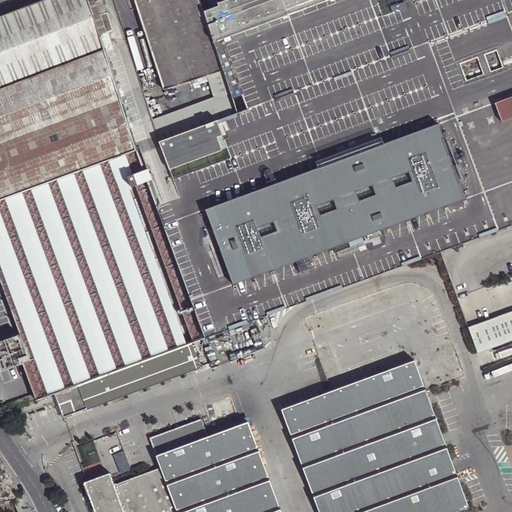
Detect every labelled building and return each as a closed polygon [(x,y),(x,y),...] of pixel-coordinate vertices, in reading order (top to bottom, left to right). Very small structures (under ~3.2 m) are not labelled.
[(0,88),(104,49),(87,0),(41,0),(0,16),(0,88)] [(219,96),(231,92),(204,8),(201,0),(135,0),(165,89),(211,74),(219,96)] [(231,92),(239,113),(511,12),(511,0),(217,0),(218,3),(204,8),(231,92)] [(511,12),(239,113),(162,141),(137,150),(0,200),(0,280),(14,319),(8,321),(0,323),(0,370),(22,363),(36,400),(54,393),(192,343),(382,273),(432,255),(433,254),(511,224),(511,12)] [(0,200),(137,150),(104,49),(0,88),(0,200)] [(154,120),(162,141),(239,113),(231,92),(219,96),(154,120)] [(141,121),(133,123),(138,137),(156,131),(149,109),(138,112),(141,121)] [(0,300),(8,321),(14,319),(0,280),(0,300)] [(511,309),(468,325),(478,351),(511,338),(511,309)] [(192,343),(54,393),(63,417),(201,366),(192,343)] [(415,360),(282,409),(320,511),(452,511),(469,506),(415,360)] [(281,511),(248,421),(209,436),(202,420),(151,440),(161,468),(114,484),(110,473),(83,482),(94,511),(281,511)]
